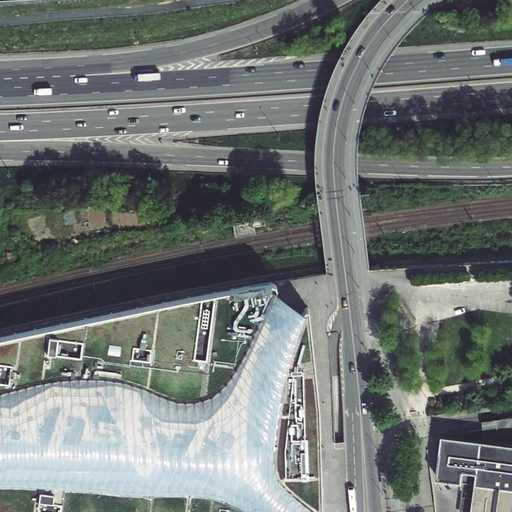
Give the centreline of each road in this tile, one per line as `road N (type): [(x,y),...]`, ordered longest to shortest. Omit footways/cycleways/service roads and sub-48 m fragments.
road 1 (secondary): [(408,0),(354,68),(333,150),(366,511)]
road 2 (motorway): [(511,60),(0,93)]
road 3 (motorway): [(0,126),(511,95)]
road 4 (motorway): [(0,152),(511,166)]
road 5 (motorway): [(332,0),(183,53),(0,75)]
